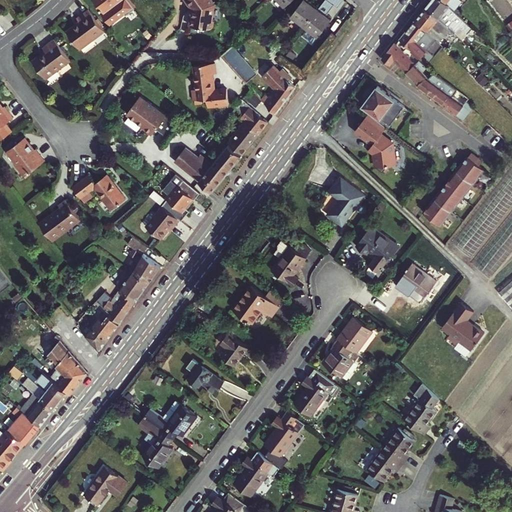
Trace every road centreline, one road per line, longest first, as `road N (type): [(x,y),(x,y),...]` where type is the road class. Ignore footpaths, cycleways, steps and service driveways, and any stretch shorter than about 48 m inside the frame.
road 1 (primary): [(48,450),(113,384),(309,125)]
road 2 (primary): [(299,118),(48,450)]
road 3 (residential): [(309,125),(511,317)]
road 4 (residential): [(181,511),(327,316),(334,285)]
road 5 (primary): [(309,125),(392,16)]
road 6 (primary): [(382,10),(299,118)]
road 7 (residential): [(0,60),(54,129),(85,140)]
